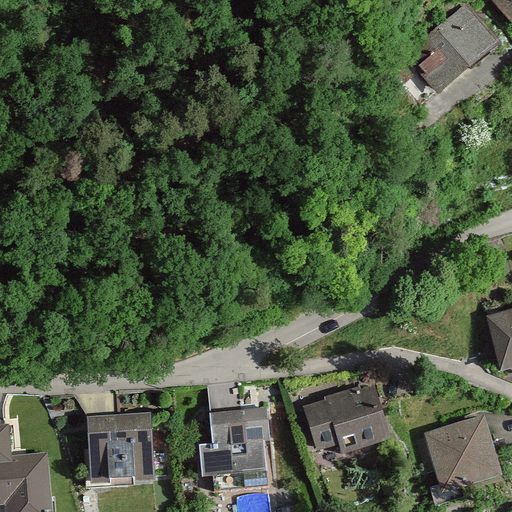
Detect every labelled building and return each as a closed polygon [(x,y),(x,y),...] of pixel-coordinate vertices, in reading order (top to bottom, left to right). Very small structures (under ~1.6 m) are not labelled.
[(447,45),(427,62),(451,90),(509,39),(474,0),(471,0),(436,32),(447,45)] [(511,0),(503,0),(511,9),(511,0)] [(496,371),(511,367),(511,310),(485,315),(496,371)] [(342,451),(387,435),(370,383),(301,406),(315,447),(338,439),(342,451)] [(233,385),(215,386),(215,406),(233,406),(233,385)] [(218,494),(268,491),(267,470),(261,471),(260,443),(266,443),(264,409),(210,412),(212,444),(199,444),(201,478),(217,477),(218,494)] [(86,479),(148,477),(146,412),(84,414),(86,479)] [(421,433),(440,489),(503,469),(485,412),(421,433)] [(3,511),(48,511),(46,451),(8,452),(7,421),(0,421),(0,500),(3,500),(3,511)]
